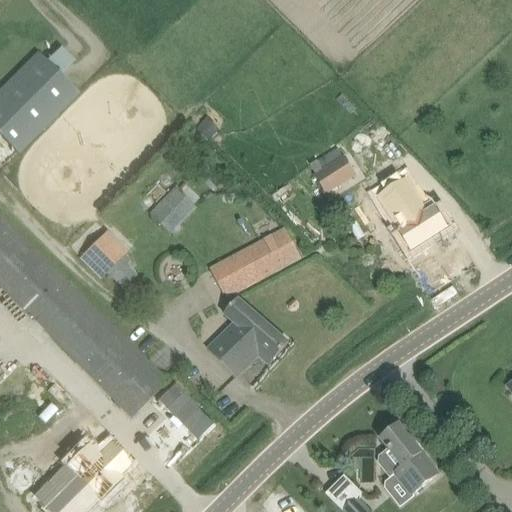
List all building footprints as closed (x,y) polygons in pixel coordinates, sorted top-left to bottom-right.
[(0,91),(0,173),(116,55),(76,15),(0,91)] [(326,195),(346,183),(334,164),(314,176),(326,195)] [(193,205),(199,199),(185,184),(178,190),(193,205)] [(171,235),(196,209),(175,189),(150,215),(171,235)] [(448,229),(438,212),(435,208),(422,217),(415,206),(416,205),(406,190),(382,205),(411,252),(448,229)] [(158,347),(147,358),(0,212),(0,288),(130,416),(178,367),(158,347)] [(285,229),(227,261),(244,290),(301,259),(285,229)] [(81,259),(101,281),(129,253),(108,232),(81,259)] [(232,325),(231,327),(208,351),(222,364),(236,379),(259,356),(270,365),(288,345),(272,332),(239,301),(224,318),(232,325)] [(437,476),(412,442),(399,426),(382,440),(390,450),(388,451),(379,457),(379,466),(390,480),(397,475),(414,495),(437,476)] [(122,480),(87,445),(65,468),(76,479),(45,510),(46,511),(82,511),(95,499),(100,503),(122,480)] [(369,511),(356,499),(343,511),(369,511)]
